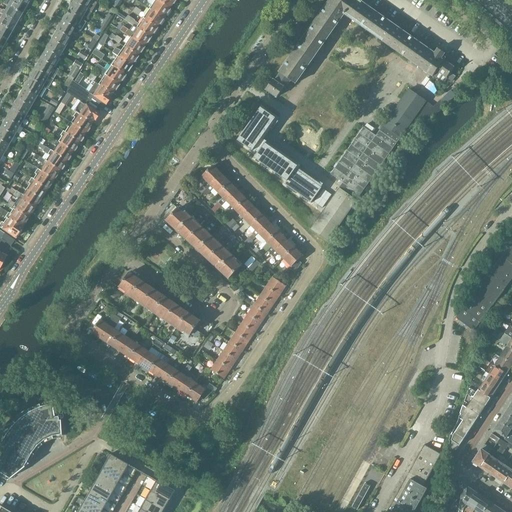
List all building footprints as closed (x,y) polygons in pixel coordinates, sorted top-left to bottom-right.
[(15,0),(7,0),(10,1),(7,7),(21,15),(22,15),(26,9),(25,8),(26,6),(15,0)] [(91,0),(90,0),(73,0),(73,2),(86,10),(91,0)] [(156,0),(149,10),(162,19),(165,15),(166,16),(170,10),(168,10),(169,9),(156,0)] [(155,0),(156,0),(169,9),(171,5),(173,5),(175,2),(174,0),(155,0)] [(330,0),(299,45),(297,48),(296,49),(279,73),(280,74),(275,81),(273,80),(272,82),(271,84),(266,91),(268,92),(277,98),(281,92),(283,88),(285,89),(290,81),(295,84),(312,60),(344,14),(433,77),(434,76),(444,83),(447,78),(447,79),(452,82),(453,80),(456,77),(451,73),(454,68),(447,63),(446,62),(444,61),(446,59),(443,57),(445,54),(439,50),(438,49),(434,54),(365,6),(362,3),(363,0),(330,0)] [(86,10),(73,2),(67,12),(80,20),(86,10)] [(0,9),(0,14),(16,23),(17,21),(19,22),(22,15),(21,15),(7,7),(4,12),(0,9)] [(113,13),(108,10),(104,16),(109,19),(113,13)] [(149,10),(143,19),(156,28),(158,24),(160,25),(163,20),(162,19),(149,10)] [(80,20),(67,12),(62,22),(75,29),(80,20)] [(0,14),(0,18),(0,19),(0,18),(0,25),(11,32),(12,33),(16,26),(15,25),(16,23),(0,14)] [(137,29),(150,37),(152,34),(153,35),(157,29),(156,28),(143,19),(139,25),(134,22),(131,25),(132,26),(137,29)] [(105,28),(108,23),(103,20),(100,25),(101,26),(105,28)] [(62,22),(56,31),(69,39),(75,29),(62,22)] [(0,36),(6,40),(7,38),(9,39),(12,33),(11,32),(0,25),(0,36)] [(125,29),(123,33),(131,38),(130,38),(143,47),(146,43),(147,44),(151,39),(150,38),(150,37),(137,29),(132,26),(129,31),(125,29)] [(56,31),(51,41),(64,48),(69,39),(56,31)] [(109,38),(105,35),(99,44),(104,48),(109,38)] [(130,38),(124,48),(137,56),(139,53),(141,54),(144,48),(143,47),(130,38)] [(92,39),(86,48),(91,51),(97,42),(92,39)] [(51,41),(45,50),(58,58),(64,48),(51,41)] [(108,50),(118,57),(131,66),(133,62),(135,63),(138,58),(137,57),(137,56),(124,48),(121,52),(115,49),(110,46),(108,50)] [(40,60),(53,67),(58,58),(45,50),(40,60)] [(92,54),(102,60),(104,56),(95,50),(92,54)] [(131,66),(118,57),(112,67),(125,75),(127,72),(128,73),(132,67),(131,66)] [(40,60),(35,68),(53,79),(58,70),(53,67),(40,60)] [(75,61),(72,65),(74,66),(79,70),(82,65),(75,61)] [(74,66),(68,75),(69,76),(73,79),(79,70),(74,66)] [(125,75),(112,67),(105,76),(118,85),(121,81),(122,82),(126,77),(124,76),(125,75)] [(35,68),(29,79),(46,89),(47,89),(53,79),(35,68)] [(64,85),(68,88),(68,87),(74,79),(73,79),(69,76),(64,85)] [(105,76),(99,86),(112,95),(114,91),(116,92),(119,86),(118,85),(105,76)] [(29,79),(23,89),(40,99),(46,89),(29,79)] [(112,95),(99,86),(98,86),(91,96),(106,106),(111,99),(109,98),(112,95)] [(77,93),(87,99),(90,95),(81,88),(77,93)] [(22,90),(16,100),(30,108),(35,98),(22,90)] [(426,108),(429,105),(426,102),(409,90),(383,126),(376,136),(364,127),(331,174),(343,183),(339,189),(337,193),(338,194),(337,196),(323,215),(322,214),(319,218),(320,219),(312,230),(328,241),(336,229),(336,230),(353,206),(356,201),(401,138),(400,138),(415,117),(423,106),(426,108)] [(441,101),(445,105),(446,105),(455,96),(451,91),(441,101)] [(16,100),(11,110),(24,117),(29,120),(31,116),(26,113),(30,108),(16,100)] [(56,114),(59,115),(65,105),(63,104),(61,103),(55,113),(56,114)] [(54,109),(49,105),(44,113),(49,116),(54,109)] [(73,107),(71,110),(91,124),(93,120),(95,121),(99,115),(84,105),(80,111),(73,107)] [(276,119),(261,108),(256,115),(271,126),(276,119)] [(11,110),(5,119),(19,127),(24,117),(11,110)] [(75,118),(71,124),(85,133),(87,133),(89,130),(88,128),(91,124),(71,110),(68,114),(75,118)] [(49,116),(44,113),(39,120),(45,124),(49,116)] [(256,115),(252,122),(267,132),(271,126),(256,115)] [(5,119),(0,128),(13,136),(19,127),(5,119)] [(69,128),(65,133),(65,134),(78,143),(79,142),(80,142),(82,139),(82,137),(85,133),(71,124),(65,120),(62,124),(69,128)] [(267,132),(252,122),(247,128),(262,139),(267,132)] [(0,128),(0,141),(8,146),(13,136),(0,128)] [(258,145),(262,139),(247,128),(243,134),(258,145)] [(62,137),(58,143),(72,152),(74,152),(76,149),(76,147),(78,143),(65,134),(65,133),(58,129),(56,133),(62,137)] [(253,152),(258,145),(243,134),(238,141),(253,152)] [(56,147),(52,152),(52,153),(66,162),(66,161),(68,161),(70,158),(69,156),(72,152),(58,143),(52,138),(49,142),(56,147)] [(271,148),(264,143),(254,158),(261,163),(271,148)] [(49,156),(46,162),(59,171),(60,171),(61,170),(63,167),(63,166),(66,162),(52,153),(52,152),(45,148),(43,152),(49,156)] [(278,153),(271,148),(261,163),(267,168),(278,153)] [(284,157),(278,153),(267,168),(274,172),(284,157)] [(291,162),(284,157),(274,172),(280,177),(291,162)] [(59,171),(46,162),(39,158),(37,161),(43,166),(39,171),(53,181),(53,180),(54,180),(55,180),(57,177),(57,176),(57,175),(59,171)] [(13,174),(19,165),(17,164),(15,162),(9,172),(12,173),(13,174)] [(298,166),(291,162),(280,177),(287,181),(295,170),(298,166)] [(207,182),(203,186),(198,190),(202,194),(203,193),(221,175),(213,166),(202,177),(207,182)] [(39,171),(33,167),(31,171),(37,175),(33,181),(46,190),(47,190),(48,190),(49,189),(51,186),(51,185),(51,184),(50,184),(53,181),(39,171)] [(302,174),(295,170),(287,181),(285,185),(291,189),(302,174)] [(308,179),(302,174),(291,189),(298,194),(308,179)] [(214,189),(219,194),(230,183),(221,175),(203,193),(205,195),(207,195),(214,189)] [(33,181),(27,177),(24,180),(30,185),(26,190),(41,200),(44,196),(45,195),(45,194),(44,194),(46,190),(33,181)] [(315,183),(308,179),(298,194),(304,198),(315,183)] [(238,191),(230,183),(219,194),(227,202),(238,191)] [(322,188),(315,183),(304,198),(311,203),(322,188)] [(331,195),(323,190),(314,203),(322,208),(331,195)] [(22,196),(16,192),(14,195),(20,199),(20,200),(34,209),(36,205),(37,206),(38,205),(41,200),(26,191),(22,196)] [(227,202),(235,210),(246,199),(238,191),(227,202)] [(235,210),(243,218),(254,207),(246,199),(235,210)] [(34,209),(20,200),(16,206),(10,202),(7,205),(14,209),(27,219),(30,215),(31,215),(34,211),(34,210),(34,209)] [(243,218),(251,226),(262,215),(254,207),(243,218)] [(166,222),(177,232),(187,241),(200,227),(186,213),(184,214),(178,209),(166,222)] [(10,215),(4,211),(1,215),(7,219),(21,228),(23,225),(24,225),(25,224),(27,221),(28,220),(28,219),(27,219),(14,210),(10,215)] [(251,226),(259,234),(270,223),(262,215),(251,226)] [(3,225),(0,222),(0,228),(15,238),(18,234),(19,235),(20,235),(22,234),(22,233),(23,232),(23,230),(22,230),(22,229),(21,229),(22,228),(21,228),(7,219),(3,225)] [(259,234),(267,242),(278,232),(270,223),(259,234)] [(187,241),(207,260),(221,246),(200,227),(187,241)] [(511,229),(499,247),(505,251),(456,318),(474,331),(511,279),(511,229)] [(267,242),(275,251),(286,240),(278,232),(267,242)] [(14,241),(8,237),(4,234),(0,241),(0,267),(6,257),(0,254),(0,252),(5,243),(10,247),(14,241)] [(275,251),(283,259),(294,248),(286,240),(275,251)] [(207,260),(217,270),(228,280),(240,267),(234,262),(236,260),(221,246),(207,260)] [(294,248),(283,259),(291,267),(298,260),(302,256),(294,248)] [(301,264),(298,260),(291,267),(289,269),(294,274),(301,264)] [(125,294),(142,305),(153,289),(129,273),(119,288),(126,292),(125,294)] [(266,287),(279,296),(286,287),(273,278),(266,287)] [(266,287),(260,297),(273,305),(279,296),(266,287)] [(142,305),(165,321),(176,305),(153,289),(142,305)] [(260,297),(254,306),(267,314),(273,305),(260,297)] [(165,321),(182,333),(183,331),(190,336),(200,321),(176,305),(165,321)] [(254,306),(248,315),(261,324),(267,314),(254,306)] [(248,315),(242,324),(255,333),(261,324),(248,315)] [(92,333),(102,340),(110,327),(100,320),(92,333)] [(242,324),(236,333),(249,342),(255,333),(242,324)] [(102,340),(111,346),(120,333),(110,327),(102,340)] [(111,346),(121,352),(129,339),(120,333),(111,346)] [(236,333),(230,342),(243,351),(249,342),(236,333)] [(130,359),(139,346),(129,339),(121,352),(130,359)] [(501,357),(511,364),(511,350),(506,347),(506,348),(493,339),(491,342),(504,352),(501,355),(502,356),(501,357)] [(230,342),(224,351),(237,360),(243,351),(230,342)] [(140,365),(148,352),(139,346),(130,359),(140,365)] [(224,351),(217,361),(230,369),(237,360),(224,351)] [(140,365),(149,371),(158,358),(148,352),(140,365)] [(511,366),(511,364),(501,357),(501,356),(494,366),(507,374),(511,366)] [(167,365),(158,358),(149,371),(159,377),(167,365)] [(230,369),(217,361),(211,370),(224,379),(230,369)] [(489,374),(501,383),(507,374),(494,366),(490,364),(488,367),(485,372),(489,374)] [(159,377),(168,384),(177,371),(167,365),(159,377)] [(177,371),(168,384),(178,390),(186,377),(177,371)] [(501,383),(489,374),(486,379),(475,372),(474,376),(496,391),(501,383)] [(178,390),(187,396),(196,384),(186,377),(178,390)] [(490,399),(496,391),(483,383),(480,387),(472,382),(470,388),(479,394),(480,392),(490,399)] [(196,384),(187,396),(197,403),(201,398),(206,390),(196,384)] [(485,407),(490,399),(480,392),(479,394),(470,388),(470,387),(467,395),(485,407)] [(213,392),(207,388),(206,390),(201,398),(205,401),(213,392)] [(479,417),(485,407),(468,396),(466,397),(471,400),(466,409),(467,409),(466,410),(469,412),(471,410),(479,417)] [(57,421),(57,417),(53,418),(51,404),(39,408),(28,413),(18,420),(9,428),(3,438),(0,442),(0,474),(8,479),(7,479),(8,480),(27,465),(25,463),(30,454),(36,447),(43,441),(51,437),(60,435),(59,421),(57,421)] [(479,417),(469,412),(466,410),(466,411),(464,410),(458,423),(460,425),(454,434),(455,434),(451,442),(451,441),(448,456),(452,458),(479,417)] [(511,417),(505,413),(500,422),(511,430),(511,417)] [(511,430),(500,422),(494,431),(505,438),(504,440),(511,444),(511,436),(508,435),(511,430)] [(492,434),(489,438),(497,444),(500,440),(492,434)] [(481,468),(488,473),(497,460),(508,445),(500,440),(497,444),(501,447),(494,458),(490,455),(489,455),(481,468)] [(481,468),(489,455),(490,455),(493,450),(484,445),(473,463),(481,468)] [(387,511),(414,511),(427,490),(423,488),(441,455),(424,446),(387,511)] [(501,463),(497,460),(488,473),(496,479),(505,466),(508,461),(511,454),(511,451),(510,450),(504,458),(505,458),(501,463)] [(104,464),(122,474),(127,465),(109,455),(104,464)] [(511,463),(508,461),(505,466),(496,479),(504,484),(511,471),(511,463)] [(99,473),(117,483),(122,474),(104,464),(99,473)] [(117,483),(99,473),(94,482),(112,492),(117,483)] [(94,482),(89,491),(107,501),(112,492),(94,482)] [(173,491),(155,482),(150,490),(168,500),(173,491)] [(364,484),(351,507),(357,510),(370,487),(364,484)] [(461,508),(464,510),(476,493),(467,487),(464,488),(458,507),(461,508)] [(163,509),(168,500),(150,490),(145,499),(163,509)] [(89,491),(84,500),(102,510),(107,501),(89,491)] [(473,511),(483,498),(476,493),(464,510),(462,511),(473,511)] [(483,498),(473,511),(484,511),(491,503),(483,498)] [(161,511),(163,509),(145,499),(140,508),(146,511),(161,511)] [(100,511),(102,510),(84,500),(79,509),(84,511),(100,511)] [(495,511),(498,508),(491,503),(484,511),(495,511)]
